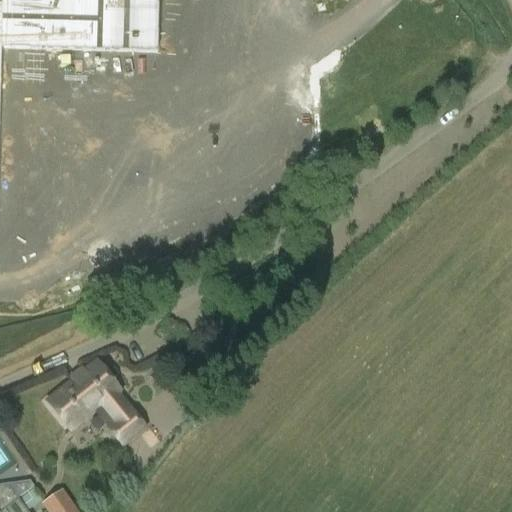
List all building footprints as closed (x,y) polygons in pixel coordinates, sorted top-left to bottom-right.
[(0,0),(0,95),(1,52),(157,56),(158,0),(0,0)] [(140,109),(137,203),(203,205),(205,111),(140,109)] [(121,442),(141,426),(114,395),(118,392),(93,363),(46,404),(71,433),(101,406),(115,422),(109,428),(121,442)] [(0,488),(0,511),(3,511),(33,490),(28,484),(0,488)] [(71,511),(60,495),(41,508),(44,511),(71,511)] [(25,511),(19,503),(6,511),(25,511)]
